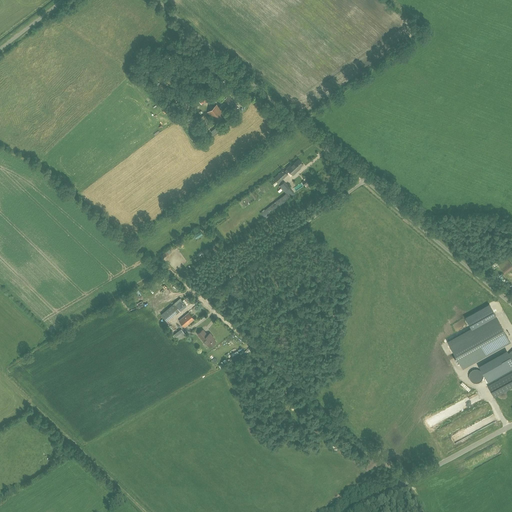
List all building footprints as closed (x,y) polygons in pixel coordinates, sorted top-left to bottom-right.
[(169,73),(166,71),(158,80),(162,83),(169,73)] [(161,84),(157,90),(165,95),(169,89),(161,84)] [(210,97),(207,93),(190,106),(193,110),(201,103),(201,104),(210,97)] [(232,111),(237,106),(228,95),(223,100),(232,111)] [(195,101),(192,97),(185,103),(188,107),(195,101)] [(225,115),(216,105),(207,112),(216,123),(225,115)] [(207,125),(204,115),(198,117),(202,127),(207,125)] [(303,164),(299,159),(293,164),(292,163),(287,168),(288,169),(285,172),(283,170),(274,178),(278,183),(288,174),(286,173),(289,170),(293,175),(298,170),(297,169),(303,164)] [(284,183),(280,186),(290,197),(294,193),(290,188),(289,188),(284,183)] [(217,248),(215,245),(208,250),(207,248),(204,250),(207,255),(217,248)] [(511,268),(511,264),(507,258),(498,265),(505,274),(511,268)] [(471,328),(448,341),(463,368),(510,341),(489,304),(465,317),(471,328)] [(176,313),(173,309),(170,307),(161,314),(166,320),(176,313)] [(194,319),(189,312),(179,320),(185,327),(194,319)] [(206,342),(210,347),(216,342),(212,337),(213,336),(210,333),(207,335),(203,329),(198,334),(205,343),(206,342)] [(177,340),(185,334),(183,331),(174,337),(177,340)] [(508,353),(500,358),(507,369),(511,366),(511,355),(510,353),(509,352),(508,353)] [(481,380),(483,378),(483,376),(483,373),(481,371),(479,369),(477,369),(475,369),(472,370),(470,371),(469,373),(469,376),(469,378),(470,380),(472,382),(475,383),(477,383),(480,382),(481,380)] [(494,397),(511,387),(511,373),(488,386),(494,397)]
